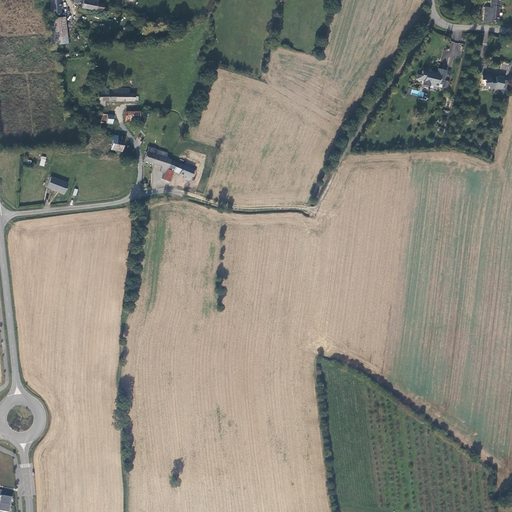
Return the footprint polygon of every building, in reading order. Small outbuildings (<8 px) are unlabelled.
[(50,0),(50,2),(51,17),(54,17),(60,16),(59,0),(50,0)] [(82,7),(104,12),(105,6),(105,4),(97,2),(97,0),(74,0),(74,2),(82,3),(82,7)] [(484,7),(483,22),(497,22),(499,0),(490,0),(490,7),(484,7)] [(65,17),(54,18),(56,44),(62,44),(68,43),(65,17)] [(117,34),(94,33),(94,35),(94,41),(117,42),(117,34)] [(444,78),(445,70),(437,68),(436,73),(426,70),(426,72),(422,70),(420,75),(417,74),(416,79),(423,81),(422,84),(429,86),(429,85),(437,86),(438,82),(439,77),(444,78)] [(481,76),(479,85),(488,87),(488,89),(493,88),(501,89),(501,88),(503,80),(504,77),(498,75),(498,77),(495,77),(495,78),(495,79),(489,79),(489,77),(489,75),(481,76)] [(131,100),(138,100),(138,96),(135,96),(135,93),(129,93),(129,89),(108,88),(108,90),(98,90),(99,106),(105,106),(105,101),(131,101),(131,100)] [(139,111),(124,111),(124,121),(140,120),(139,111)] [(123,142),(112,140),(111,149),(121,151),(123,142)] [(143,160),(150,162),(153,154),(156,155),(158,150),(149,146),(147,152),(146,151),(143,160)] [(168,153),(158,150),(156,155),(153,154),(150,162),(152,163),(161,166),(159,171),(161,171),(164,172),(166,167),(167,168),(171,160),(166,158),(168,153)] [(196,170),(199,164),(181,155),(179,161),(183,163),(183,165),(196,170)] [(173,170),(179,173),(183,165),(171,160),(167,168),(173,170)] [(192,181),(196,170),(183,165),(179,173),(186,176),(185,179),(188,180),(189,179),(192,181)] [(169,181),(173,170),(167,168),(166,167),(164,172),(162,178),(161,182),(166,184),(169,181)] [(67,183),(50,177),(46,187),(63,194),(67,183)] [(1,494),(0,497),(0,511),(3,511),(4,511),(5,511),(9,511),(12,496),(1,494)]
